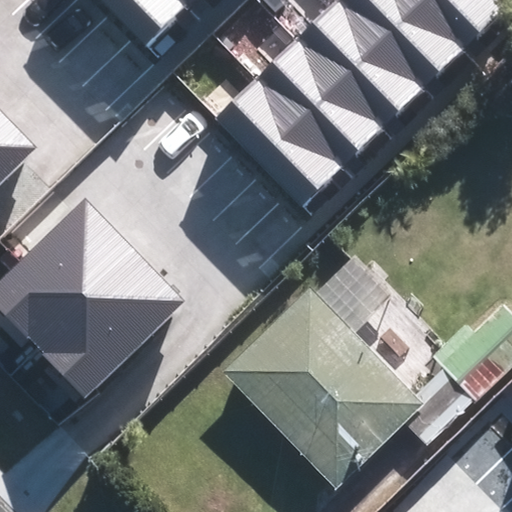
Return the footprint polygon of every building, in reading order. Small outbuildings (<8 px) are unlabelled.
[(93,0),(146,52),(190,8),(181,0),(93,0)] [(181,0),(190,8),(198,0),(181,0)] [(391,125),(435,81),(355,0),(337,0),(302,35),(391,125)] [(355,0),(435,81),(469,48),(422,0),(355,0)] [(422,0),(469,48),(511,6),(511,4),(507,0),(422,0)] [(349,167),(391,125),(302,35),(259,78),(349,167)] [(305,210),(349,167),(259,78),(215,121),(305,210)] [(0,182),(37,146),(0,108),(0,182)] [(133,247),(84,198),(0,280),(0,307),(36,343),(133,247)] [(184,298),(133,247),(36,343),(86,394),(184,298)] [(299,308),(226,380),(330,484),(403,412),(299,308)] [(511,334),(490,313),(442,360),(475,394),(511,356),(511,334)]
